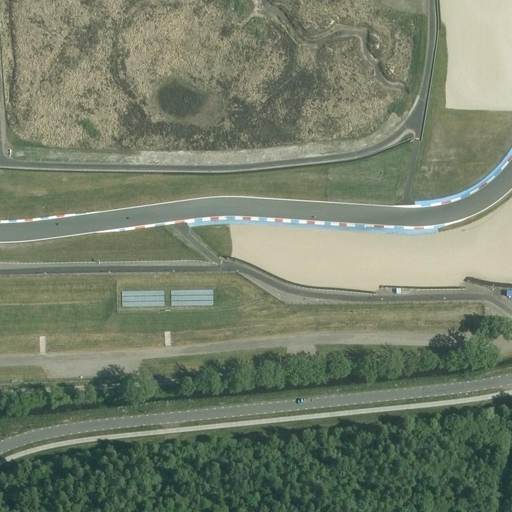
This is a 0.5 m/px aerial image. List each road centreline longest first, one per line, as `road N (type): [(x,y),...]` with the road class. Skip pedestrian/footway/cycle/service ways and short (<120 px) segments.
road 1 (tertiary): [(0,448),(85,427),(511,379)]
road 2 (track): [(0,394),(508,346)]
